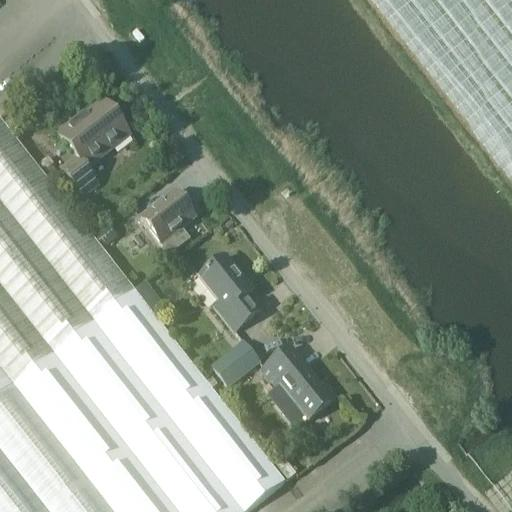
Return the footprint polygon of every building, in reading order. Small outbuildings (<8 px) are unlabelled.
[(511,0),(379,0),(511,167),(511,0)] [(130,138),(104,105),(76,127),(74,124),(58,137),(77,161),(62,173),(82,199),(98,186),(87,171),(130,138)] [(0,397),(135,293),(0,120),(0,397)] [(182,231),(195,221),(175,195),(141,222),(170,258),(191,242),(182,231)] [(111,231),(96,242),(102,249),(117,238),(111,231)] [(198,280),(209,295),(218,306),(213,309),(234,335),(258,315),(245,299),(252,293),(224,259),(198,280)] [(146,284),(135,293),(154,318),(166,308),(146,284)] [(0,511),(250,511),(285,485),(154,318),(135,293),(0,397),(0,511)] [(243,342),(210,368),(228,390),(261,364),(243,342)] [(320,389),(302,366),(289,350),(260,373),(274,390),(279,386),(308,423),(337,400),(325,385),(320,389)]
